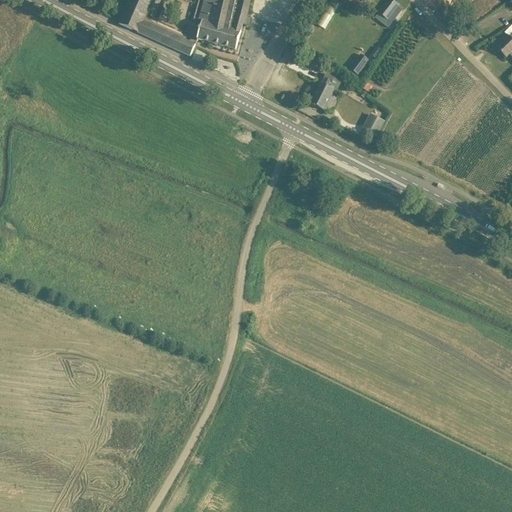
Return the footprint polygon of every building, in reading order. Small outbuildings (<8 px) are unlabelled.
[(191,57),(195,47),(143,24),(152,0),(128,0),(119,24),(191,57)] [(252,0),(239,0),(237,10),(232,9),(234,0),(195,0),(204,2),(199,20),(202,21),(196,39),(198,40),(236,50),(244,23),(249,24),(251,19),(248,18),(252,0)] [(333,0),(323,14),(330,19),(339,5),(333,0)] [(402,10),(398,6),(399,5),(391,0),(388,0),(379,13),(392,24),(402,10)] [(506,58),(510,55),(511,52),(511,37),(511,38),(508,35),(501,42),(503,44),(497,49),(506,58)] [(361,55),(350,70),(358,76),(369,61),(361,55)] [(305,61),(299,58),(297,63),(303,66),(305,61)] [(324,111),(326,106),(334,91),(331,90),(336,79),(326,74),(311,104),(324,111)] [(363,130),(376,137),(384,122),(371,115),(363,130)]
